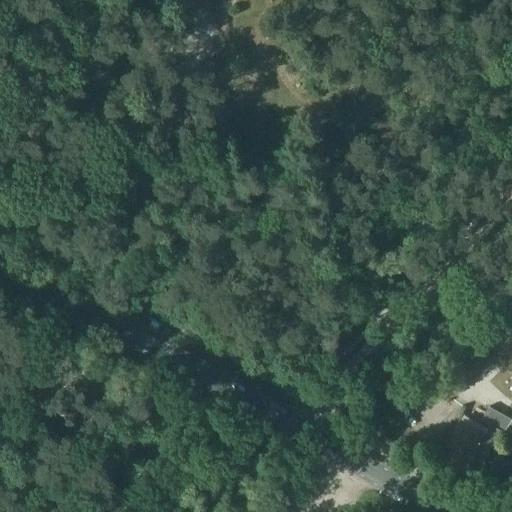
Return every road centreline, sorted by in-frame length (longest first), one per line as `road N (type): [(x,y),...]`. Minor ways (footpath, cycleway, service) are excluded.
road 1 (secondary): [(438,511),(297,424),(0,270)]
road 2 (track): [(297,424),(511,199)]
road 3 (unknown): [(511,208),(321,409)]
